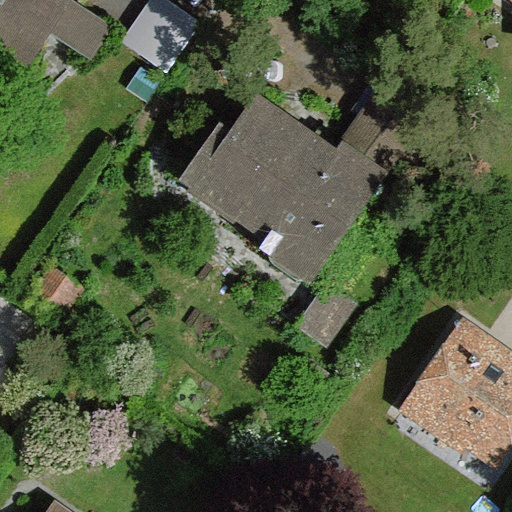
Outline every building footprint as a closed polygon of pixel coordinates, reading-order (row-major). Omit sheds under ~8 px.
[(0,0),(0,41),(30,60),(68,0),(0,0)] [(185,0),(155,0),(131,35),(175,66),(209,16),(185,0)] [(448,117),(395,79),(361,126),(415,164),(448,117)] [(235,139),(226,133),(191,181),(273,237),(262,251),(308,282),(382,180),(346,154),(339,164),(259,106),(235,139)] [(352,306),(328,290),(303,326),(326,342),(352,306)] [(511,447),(511,357),(467,324),(414,399),(468,435),(463,444),(498,467),(511,447)]
